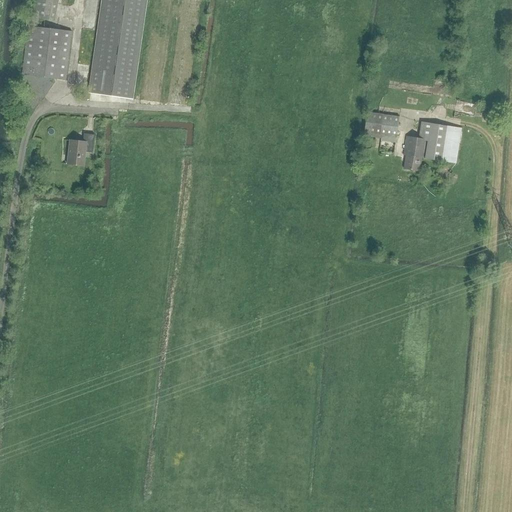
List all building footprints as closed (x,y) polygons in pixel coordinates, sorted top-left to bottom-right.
[(36,0),(34,17),(58,20),(60,0),(36,0)] [(144,0),(102,0),(90,93),(130,99),(144,0)] [(21,74),(39,76),(66,79),(72,32),(27,26),(21,74)] [(170,102),(186,105),(194,63),(178,60),(170,102)] [(393,153),(399,117),(366,112),(362,136),(381,139),(379,151),(393,153)] [(460,129),(446,126),(421,122),(419,139),(406,136),(403,155),(406,155),(404,169),(419,172),(421,158),(424,159),(426,146),(424,159),(454,164),(460,129)] [(92,153),(94,135),(83,134),(83,142),(69,141),(66,165),(83,166),(85,152),(92,153)]
